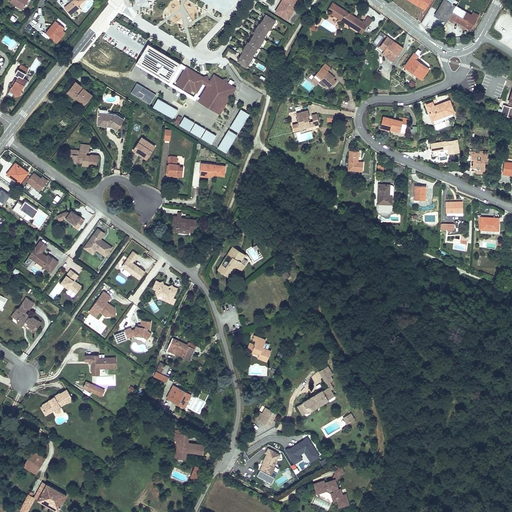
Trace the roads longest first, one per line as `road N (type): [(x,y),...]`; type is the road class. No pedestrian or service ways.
road 1 (track): [(256,141),(377,236),(511,291)]
road 2 (residential): [(164,255),(208,296),(236,390),(233,433),(193,511)]
road 3 (residential): [(446,84),(367,102),(359,128),(384,151),(511,210)]
road 4 (tertiary): [(115,0),(14,126)]
road 5 (residential): [(240,0),(202,46),(208,58),(256,0)]
